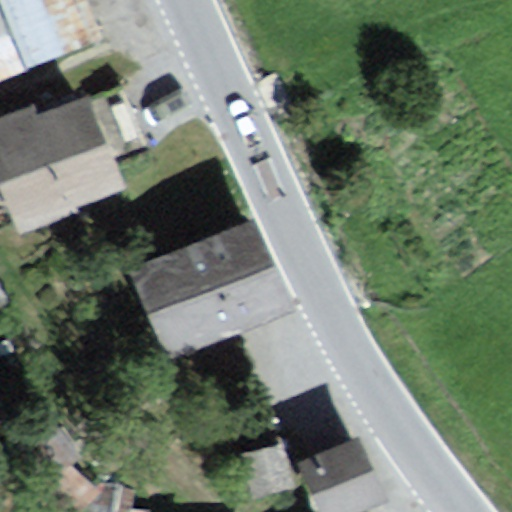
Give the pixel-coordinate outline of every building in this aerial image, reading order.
[(0,0),(0,80),(53,56),(27,0),(0,0)] [(108,0),(31,0),(53,56),(120,32),(108,0)] [(115,79),(13,120),(53,219),(156,178),(115,79)] [(293,304),(254,214),(135,266),(175,356),(293,304)] [(353,436),(298,464),(323,511),(366,511),(386,502),(353,436)] [(296,484),(280,440),(238,456),(253,499),(296,484)]
